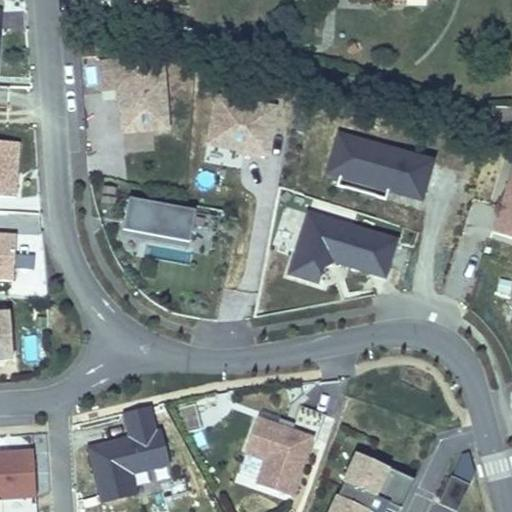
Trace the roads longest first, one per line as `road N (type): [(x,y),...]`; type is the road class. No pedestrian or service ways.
road 1 (residential): [(487,432),(470,370),(437,339),(392,333),(239,362),(134,351)]
road 2 (unknown): [(138,0),(171,21),(246,45),(511,114)]
road 3 (residential): [(58,0),(61,225),(76,272),(134,351)]
road 4 (unknown): [(437,339),(468,157)]
